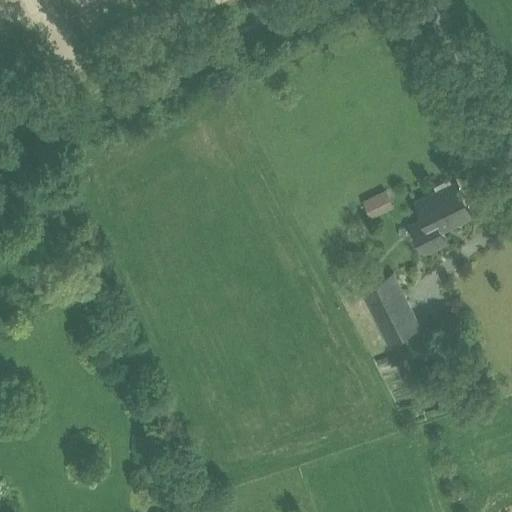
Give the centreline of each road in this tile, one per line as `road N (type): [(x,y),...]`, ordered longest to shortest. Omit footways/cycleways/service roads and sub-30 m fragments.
road 1 (track): [(0,113),(221,0)]
road 2 (unclassified): [(511,130),(448,0)]
